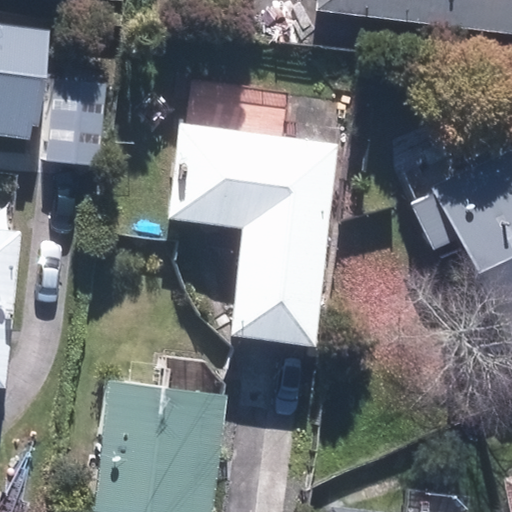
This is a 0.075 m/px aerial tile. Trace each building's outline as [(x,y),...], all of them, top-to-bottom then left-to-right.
[(247,0),(162,0),(160,18),(243,29),(247,0)] [(511,0),(297,0),(296,15),(511,41),(511,0)] [(35,42),(0,37),(0,147),(20,151),(35,42)] [(87,87),(41,83),(34,171),(80,175),(87,87)] [(158,136),(149,233),(219,240),(207,352),(297,361),(318,152),(158,136)] [(511,155),(390,209),(411,258),(425,251),(478,371),(511,356),(511,155)] [(93,378),(86,509),(64,508),(63,511),(200,511),(208,384),(93,378)] [(511,511),(511,477),(479,485),(485,511),(511,511)]
